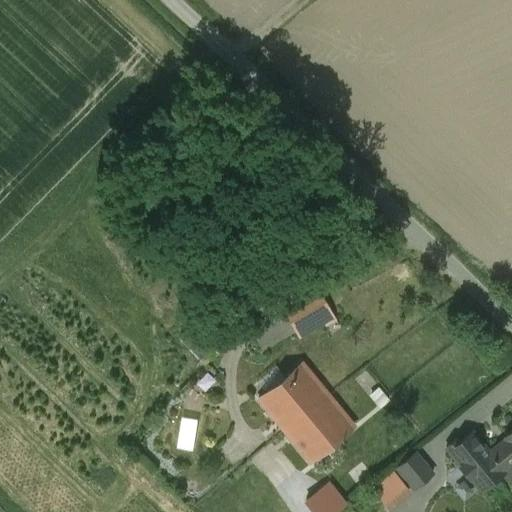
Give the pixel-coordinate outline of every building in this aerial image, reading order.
[(332,200),(310,210),(318,227),(340,217),(332,200)] [(354,425),(302,362),(259,398),(311,461),(354,425)] [(511,430),(506,435),(509,438),(490,452),(472,430),(449,449),(482,490),(505,472),(503,469),(511,461),(511,430)] [(414,450),(396,466),(414,488),(433,473),(414,450)] [(386,508),(409,490),(391,466),(368,484),(386,508)] [(328,483),(306,499),(315,511),(335,511),(345,505),(328,483)] [(295,511),(308,511),(298,500),(290,507),(295,511)]
